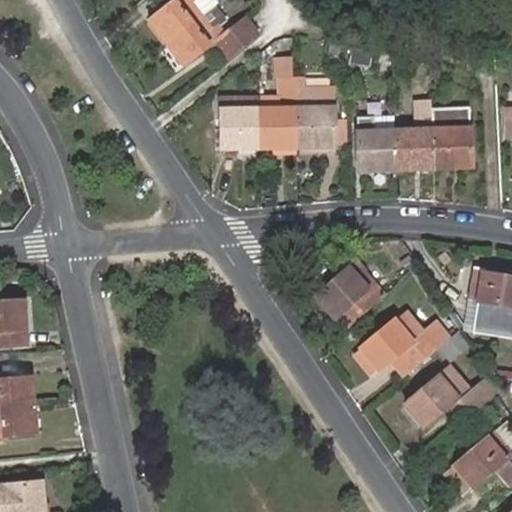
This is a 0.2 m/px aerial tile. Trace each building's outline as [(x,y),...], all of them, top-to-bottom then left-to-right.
[(165,43),(214,6),(209,0),(175,0),(177,1),(150,22),(165,43)] [(225,21),(214,6),(165,43),(183,65),(212,43),(226,61),(258,35),(246,18),(222,35),(216,27),(225,21)] [(368,66),(371,51),(351,47),(348,62),(368,66)] [(258,108),(259,148),(295,147),(295,107),(294,80),(279,81),(280,107),(258,108)] [(305,80),(294,80),(295,107),(295,147),(335,146),(334,89),(306,89),(305,80)] [(222,149),(259,148),(258,108),(258,97),(221,98),(222,149)] [(415,129),(395,130),(396,171),(433,169),(430,112),(430,104),(414,105),(415,129)] [(430,112),(433,169),(471,167),(468,111),(430,112)] [(396,171),(395,130),(394,114),(354,117),(355,132),(357,173),(396,171)] [(346,267),(314,296),(342,329),(382,293),(362,271),(364,269),(354,256),(344,264),(346,267)] [(511,322),(511,279),(474,273),(469,301),(475,302),(473,316),(511,322)] [(475,302),(469,301),(467,315),(473,316),(475,302)] [(0,346),(27,344),(23,303),(0,304),(0,346)] [(405,311),(354,352),(373,375),(379,371),(388,363),(412,342),(425,357),(438,347),(449,338),(436,321),(422,332),(405,311)] [(498,389),(491,377),(488,373),(469,390),(447,363),(468,344),(458,330),(449,338),(438,347),(447,357),(429,372),(434,378),(404,404),(423,426),(458,397),(470,412),(498,389)] [(0,408),(33,407),(30,380),(0,381),(0,408)] [(511,396),(502,405),(508,413),(511,410),(511,396)] [(35,434),(33,407),(0,408),(0,442),(0,438),(35,434)] [(511,467),(511,439),(504,447),(493,434),(453,467),(471,488),(505,460),(511,467)] [(471,488),(453,467),(448,472),(465,493),(471,488)] [(3,511),(44,511),(42,482),(1,487),(3,505),(3,511)]
